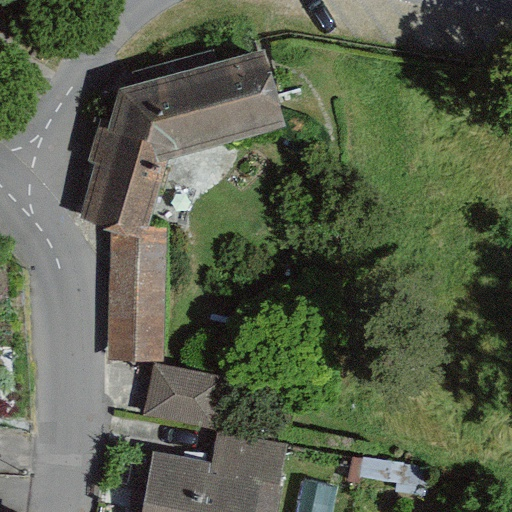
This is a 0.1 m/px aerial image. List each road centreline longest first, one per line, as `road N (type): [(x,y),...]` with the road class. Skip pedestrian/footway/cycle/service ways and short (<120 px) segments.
road 1 (residential): [(53,511),(71,335),(60,266),(6,193)]
road 2 (residential): [(6,193),(127,11),(146,0)]
